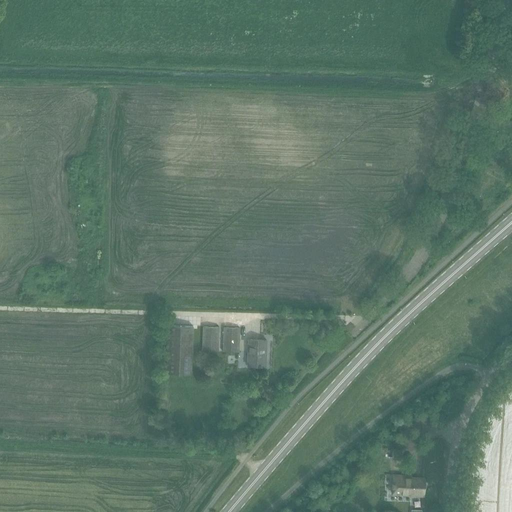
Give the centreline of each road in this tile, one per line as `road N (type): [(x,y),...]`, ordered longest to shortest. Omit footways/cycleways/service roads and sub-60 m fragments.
road 1 (secondary): [(229,511),(322,405),(511,217)]
road 2 (unclassified): [(355,333),(428,242),(468,140),(505,0)]
road 3 (unclassified): [(450,511),(462,423),(511,355)]
